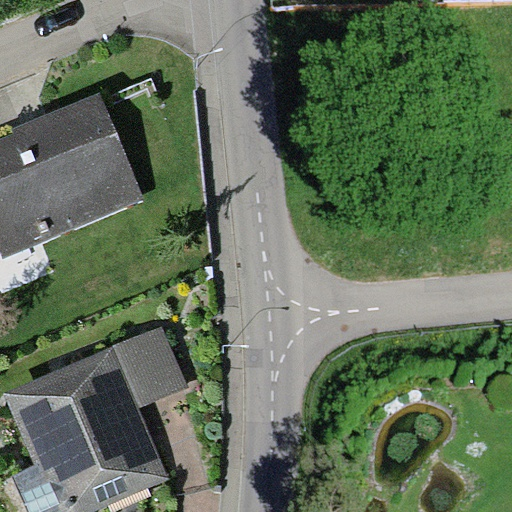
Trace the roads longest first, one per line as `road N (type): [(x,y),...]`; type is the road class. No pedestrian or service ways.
road 1 (unclassified): [(236,0),(252,202),(272,320)]
road 2 (residential): [(272,320),(511,294)]
road 3 (unclassified): [(272,320),(275,399),(264,511)]
road 4 (residential): [(140,0),(0,53)]
